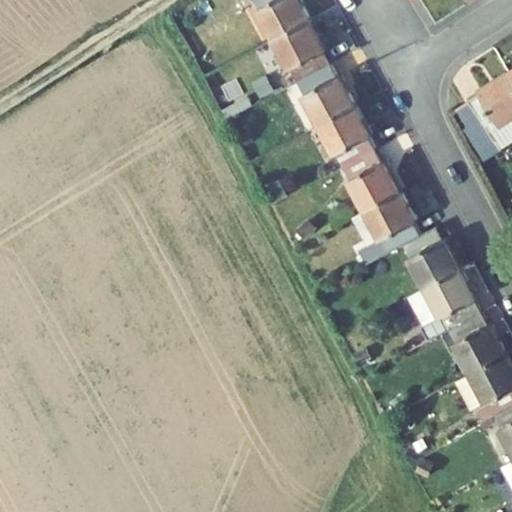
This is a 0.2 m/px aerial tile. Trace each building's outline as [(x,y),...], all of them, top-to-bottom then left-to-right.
[(256,0),(277,37),(312,18),(302,0),(256,0)] [(328,48),(312,18),(277,37),(299,80),(333,62),(326,49),(328,48)] [(322,122),(357,103),(342,74),(340,75),(333,62),(299,80),(322,122)] [(484,91),(471,99),(502,146),(511,139),(511,73),(511,71),(483,89),(484,91)] [(261,96),(276,88),(269,75),(254,82),(261,96)] [(373,133),(357,103),(322,122),(345,165),(378,147),(372,134),(373,133)] [(236,131),(245,146),(256,140),(247,125),(236,131)] [(368,208),(403,189),(387,159),(385,160),(378,147),(345,165),(368,208)] [(286,184),(278,168),(262,176),(270,192),(286,184)] [(419,219),(403,189),(368,208),(383,238),(371,244),(361,249),(368,262),(405,243),(424,233),(417,220),(419,219)] [(371,244),(383,238),(368,208),(355,215),(371,244)] [(318,225),(311,218),(299,229),(306,236),(318,225)] [(427,286),(463,267),(447,237),(445,238),(438,225),(424,233),(405,243),(427,286)] [(479,297),(463,267),(427,286),(412,294),(435,337),(450,328),(484,311),(477,298),(479,297)] [(473,371),(508,352),(492,322),(490,323),(484,311),(450,328),(473,371)] [(368,346),(356,352),(361,362),(373,356),(368,346)] [(511,359),(508,352),(473,371),(457,379),(473,409),(477,406),(484,420),(495,414),(511,404),(511,359)] [(407,402),(403,394),(393,400),(397,407),(407,402)] [(511,445),(511,404),(495,414),(511,445)] [(426,435),(410,443),(415,453),(431,444),(426,435)] [(511,459),(503,465),(511,482),(511,459)]
